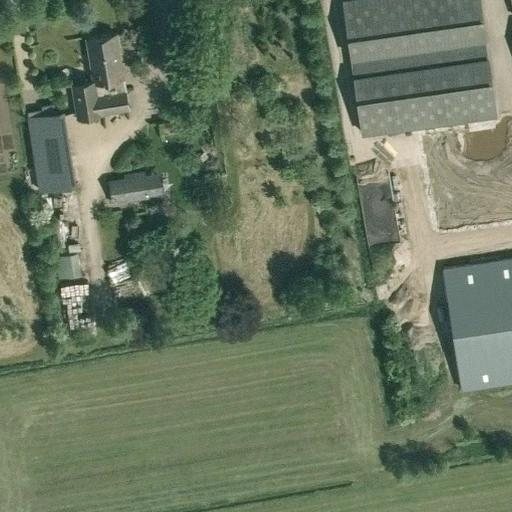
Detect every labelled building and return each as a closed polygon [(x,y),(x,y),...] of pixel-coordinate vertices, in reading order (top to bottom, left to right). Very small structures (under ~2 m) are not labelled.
[(479,0),(349,0),(343,1),(362,134),(497,114),(479,0)] [(93,80),(72,83),(77,115),(128,107),(115,32),(86,37),(93,80)] [(76,186),(64,111),(28,117),(38,191),(76,186)] [(109,181),(112,198),(160,191),(157,173),(109,181)] [(81,273),(78,252),(55,255),(59,277),(81,273)]
